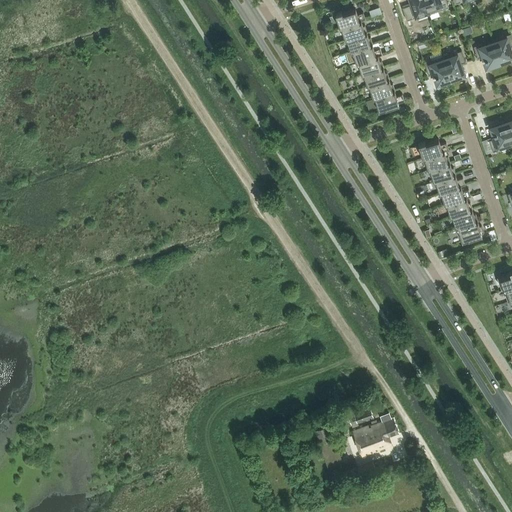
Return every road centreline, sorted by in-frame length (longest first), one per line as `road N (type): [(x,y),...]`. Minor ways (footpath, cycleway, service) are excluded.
road 1 (track): [(366,362),(130,0)]
road 2 (track): [(461,511),(366,362)]
road 3 (secondary): [(332,154),(417,286)]
road 4 (secondary): [(427,280),(343,148)]
road 5 (secondary): [(417,286),(501,416)]
road 6 (secondary): [(343,148),(259,18)]
road 7 (secondary): [(511,409),(427,280)]
road 8 (secondary): [(249,25),(332,154)]
road 9 (residential): [(509,249),(461,106)]
road 10 (residential): [(425,117),(384,0)]
